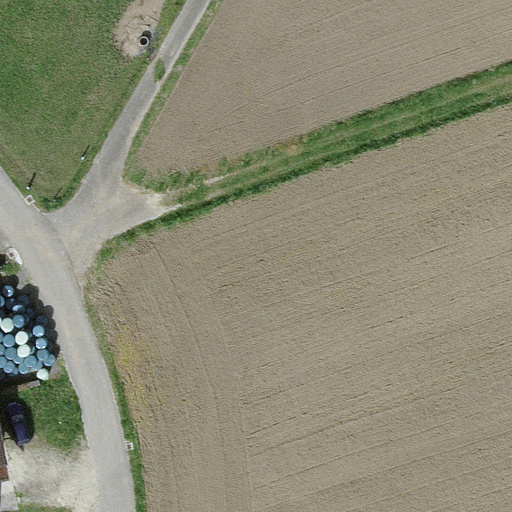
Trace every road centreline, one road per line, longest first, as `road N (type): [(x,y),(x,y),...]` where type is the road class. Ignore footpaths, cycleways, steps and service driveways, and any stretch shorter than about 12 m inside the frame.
road 1 (track): [(69,231),(511,83)]
road 2 (unclassified): [(0,191),(65,304),(104,427),(119,511)]
road 3 (track): [(200,0),(69,231),(38,249)]
